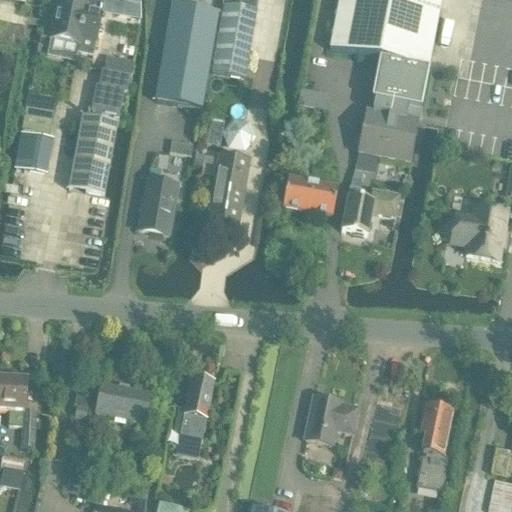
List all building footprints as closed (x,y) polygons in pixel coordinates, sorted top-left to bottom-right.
[(78,0),(59,0),(50,41),(79,48),(77,55),(93,58),(96,45),(104,8),(89,4),(89,2),(78,0)] [(171,9),(154,104),(201,112),(208,75),(218,17),(210,16),(212,0),(173,0),(172,9),(171,9)] [(224,9),(211,76),(243,81),(257,0),(223,0),(222,8),(224,9)] [(338,0),(328,53),(378,63),(370,103),(373,104),(371,115),(365,113),(357,157),(408,167),(417,123),(426,76),(440,0),(338,0)] [(14,70),(16,58),(4,56),(3,62),(7,69),(14,70)] [(95,89),(89,122),(114,127),(116,127),(118,127),(124,95),(127,95),(130,79),(129,78),(103,73),(101,73),(98,89),(95,89)] [(298,110),(325,115),(329,99),(301,93),(298,110)] [(68,192),(99,198),(103,199),(116,127),(114,127),(89,122),(81,121),(68,192)] [(228,153),(245,155),(256,142),(248,126),(232,123),(221,138),(228,153)] [(21,138),(14,170),(45,176),(52,144),(21,138)] [(169,157),(190,160),(192,149),(171,145),(169,157)] [(202,170),(201,179),(213,181),(205,227),(237,232),(249,164),(217,158),(217,161),(204,158),(202,170)] [(177,190),(159,186),(161,173),(149,171),(147,184),(146,184),(137,234),(168,239),(177,190)] [(341,235),(366,239),(370,217),(394,221),(398,199),(371,194),(369,205),(358,203),(360,193),(359,193),(363,177),(353,175),(350,191),(349,191),(341,235)] [(331,220),(336,191),(287,182),(282,212),(331,220)] [(504,217),(456,209),(450,247),(466,249),(464,259),(496,265),(504,217)] [(0,382),(0,414),(8,415),(7,430),(21,431),(20,451),(33,452),(36,416),(23,415),(25,384),(0,382)] [(178,412),(173,435),(179,437),(179,439),(201,443),(212,386),(190,382),(184,413),(178,412)] [(100,389),(94,420),(143,429),(149,399),(100,389)] [(340,407),(312,401),(304,444),(332,450),(335,436),(352,440),(357,413),(340,409),(340,407)] [(425,441),(415,492),(441,497),(448,462),(441,461),(451,414),(425,409),(419,439),(425,441)] [(76,411),(73,423),(89,426),(91,414),(76,411)] [(491,478),(505,481),(510,456),(496,453),(491,478)] [(1,460),(0,470),(3,471),(22,474),(24,463),(1,460)] [(332,482),(341,483),(343,474),(334,472),(332,482)] [(511,511),(511,487),(495,484),(489,511),(511,511)] [(68,485),(65,496),(75,499),(78,487),(68,485)]
